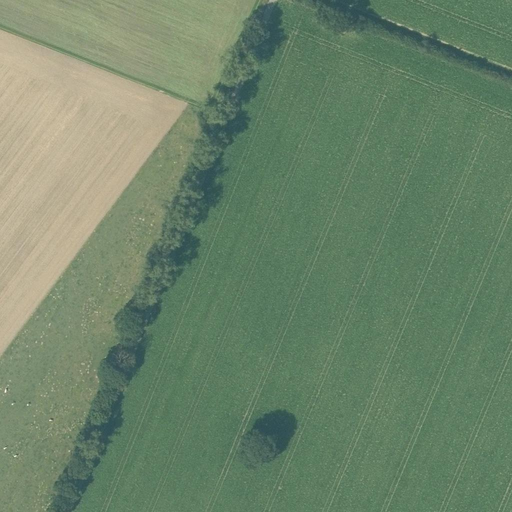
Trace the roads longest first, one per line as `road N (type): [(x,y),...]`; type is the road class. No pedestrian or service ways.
road 1 (unclassified): [(275,0),(69,511)]
road 2 (track): [(327,0),(511,73)]
